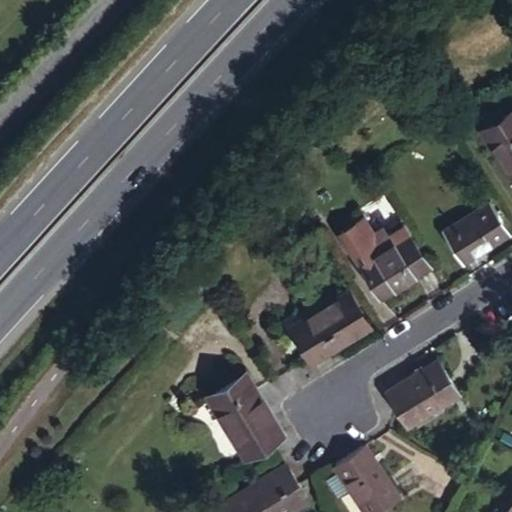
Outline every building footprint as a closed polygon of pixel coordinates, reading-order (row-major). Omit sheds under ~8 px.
[(511,110),(481,131),(511,178),(511,110)] [(506,232),(487,202),(440,230),(459,261),(506,232)] [(366,261),(406,236),(404,231),(391,239),(386,232),(378,237),(366,219),(343,233),(356,255),(361,252),(366,261)] [(426,267),(406,236),(366,261),(361,265),(380,296),(426,267)] [(361,265),(366,261),(361,252),(356,255),(361,265)] [(313,361),(368,327),(347,292),(291,326),(313,361)] [(388,390),(408,424),(459,393),(439,359),(388,390)] [(279,433),(245,376),(208,398),(242,455),(279,433)] [(364,443),(334,461),(364,511),(372,511),(397,497),(364,443)] [(288,464),(221,505),(225,511),(286,511),(309,498),(288,464)] [(511,511),(511,498),(503,511),(511,511)]
